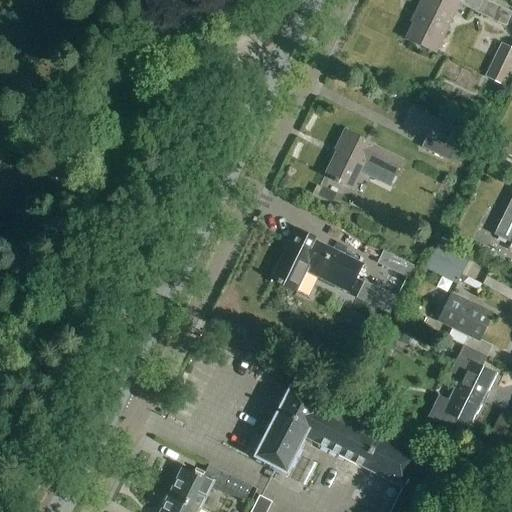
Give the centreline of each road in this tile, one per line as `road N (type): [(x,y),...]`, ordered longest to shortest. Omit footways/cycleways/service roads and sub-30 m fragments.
road 1 (residential): [(90,511),(347,0)]
road 2 (tertiary): [(313,0),(60,511)]
